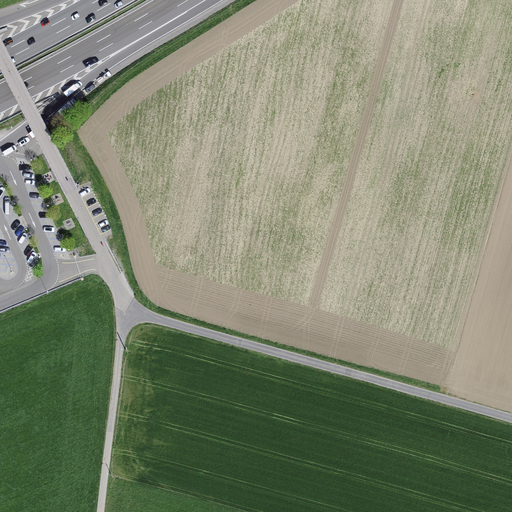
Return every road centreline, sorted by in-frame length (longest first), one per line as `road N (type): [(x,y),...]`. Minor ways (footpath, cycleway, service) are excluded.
road 1 (unclassified): [(511,418),(127,308)]
road 2 (unclassified): [(127,308),(0,51)]
road 3 (unclassified): [(100,511),(127,308)]
road 4 (motorway): [(0,98),(177,0)]
road 5 (motorway): [(106,0),(0,57)]
